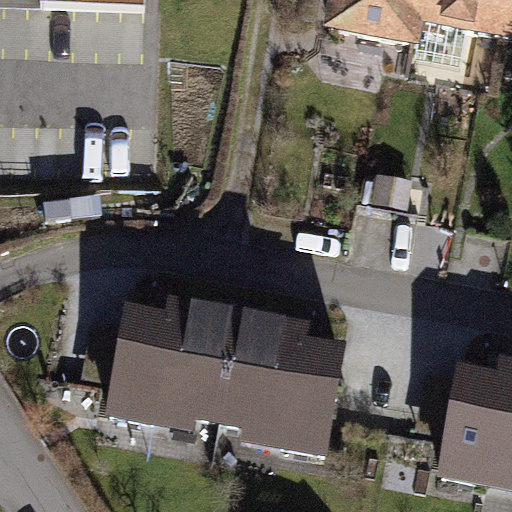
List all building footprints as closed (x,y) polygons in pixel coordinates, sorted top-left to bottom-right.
[(143,0),(41,0),(41,11),(143,14),(143,0)] [(511,0),(334,0),(327,42),(424,59),(429,36),(511,51),(511,0)] [(413,186),(377,180),(372,209),(408,216),(413,186)] [(242,344),(126,324),(109,437),(222,456),(242,344)] [(343,363),(242,344),(222,456),(328,472),(343,363)] [(511,387),(463,379),(440,492),(511,506),(511,387)]
